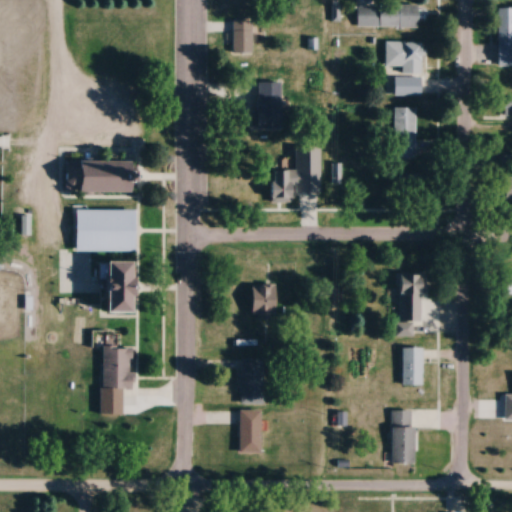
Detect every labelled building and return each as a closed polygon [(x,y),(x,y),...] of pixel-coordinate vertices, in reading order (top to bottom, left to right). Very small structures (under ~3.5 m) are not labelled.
[(355,3),(355,26),(415,26),(415,3),(355,3)] [(511,6),(494,6),(494,61),(511,61),(511,6)] [(230,19),(230,52),(251,52),(251,19),(230,19)] [(383,66),(392,66),(392,96),(419,96),(419,40),(383,40),(383,66)] [(279,80),(254,80),(254,128),(279,128),(279,80)] [(511,97),(502,98),(502,118),(511,118),(511,97)] [(393,107),(393,157),(414,157),(414,107),(393,107)] [(316,146),(291,147),(292,168),(265,169),(266,202),(286,201),(285,192),(317,191),(316,146)] [(126,159),(64,160),(65,191),(127,190),(126,159)] [(418,196),(418,174),(405,174),(405,196),(418,196)] [(501,200),(511,199),(511,176),(501,176),(501,200)] [(131,208),(72,209),(72,253),(61,253),(62,292),(95,292),(95,310),(122,310),(122,259),(93,259),(93,251),(131,251),(131,208)] [(416,272),(394,272),(394,297),(416,297),(416,272)] [(246,314),(270,314),(270,284),(246,284),(246,314)] [(394,335),(413,335),(413,321),(394,321),(394,335)] [(130,345),(98,345),(98,391),(130,391),(130,345)] [(419,384),(419,346),(398,346),(398,384),(419,384)] [(261,358),(237,358),(237,403),(261,403),(261,358)] [(502,418),(511,418),(511,392),(502,393),(502,418)] [(410,409),(386,409),(386,462),(410,462),(410,409)] [(257,410),(237,410),(237,452),(257,452),(257,410)]
